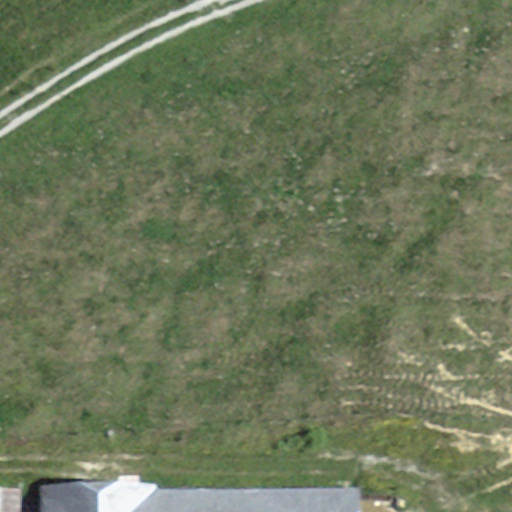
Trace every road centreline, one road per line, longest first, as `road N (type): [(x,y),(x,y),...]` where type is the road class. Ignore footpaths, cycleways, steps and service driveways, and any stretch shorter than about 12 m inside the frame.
road 1 (track): [(470,511),(390,483),(116,463),(0,464)]
road 2 (track): [(0,125),(167,22),(220,0)]
